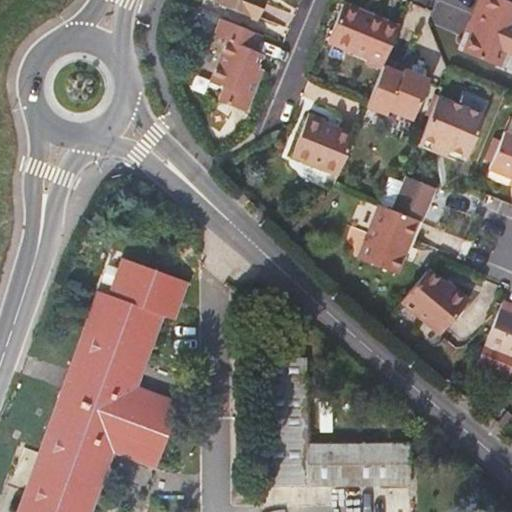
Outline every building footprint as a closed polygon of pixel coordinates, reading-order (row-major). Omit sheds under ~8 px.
[(217,0),(216,3),(251,17),(257,0),(217,0)] [(440,0),(433,17),(463,29),(474,0),(440,0)] [(511,1),(507,0),(479,0),(478,5),(482,7),(471,33),(464,51),(499,66),(505,50),(511,52),(511,1)] [(365,62),(382,68),(384,64),(400,25),(344,1),(328,40),(367,57),(365,62)] [(482,7),(478,5),(467,32),(471,33),(482,7)] [(263,34),(221,17),(213,35),(227,40),(210,81),(224,87),(219,100),(247,111),(264,69),(258,67),(264,53),(256,50),(263,34)] [(413,62),(409,70),(425,76),(427,71),(424,67),(413,62)] [(382,68),(367,106),(387,114),(389,110),(412,119),(429,78),(425,76),(409,70),(403,67),(401,72),(384,64),(382,68)] [(439,95),(418,144),(433,150),(436,142),(468,155),(485,113),(439,95)] [(338,175),(355,134),(325,121),(327,117),(312,111),(293,156),(338,175)] [(511,133),(504,130),(488,169),(511,178),(511,133)] [(436,142),(433,150),(464,163),(468,155),(436,142)] [(402,182),(390,178),(386,189),(397,194),(402,182)] [(397,194),(386,189),(379,204),(391,209),(397,194)] [(379,204),(378,204),(356,257),(396,273),(403,255),(418,220),(391,209),(379,204)] [(418,220),(403,255),(409,258),(424,222),(418,220)] [(111,295),(124,259),(118,257),(105,293),(111,295)] [(95,289),(14,511),(90,511),(103,478),(96,475),(107,444),(156,462),(177,402),(137,387),(129,384),(138,360),(145,362),(162,317),(167,319),(182,280),(124,259),(111,295),(105,293),(95,289)] [(429,270),(401,302),(439,334),(469,298),(451,283),(448,286),(429,270)] [(182,280),(167,319),(173,321),(187,282),(182,280)] [(511,302),(504,299),(490,333),(484,346),(511,357),(511,302)] [(303,356),(262,357),(263,485),(408,484),(408,441),(304,442),(303,356)] [(137,387),(145,362),(138,360),(129,384),(137,387)] [(96,475),(103,478),(112,454),(153,469),(156,462),(107,444),(96,475)]
